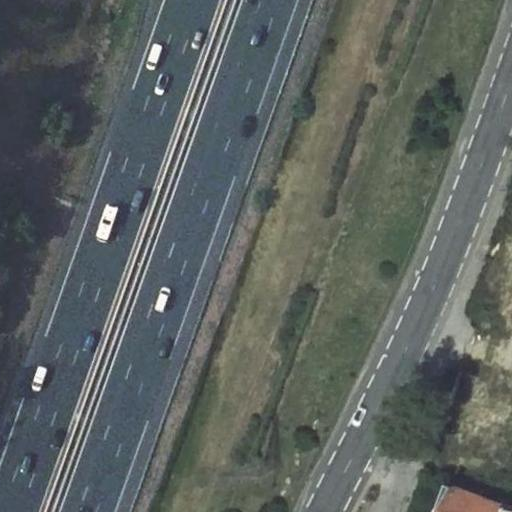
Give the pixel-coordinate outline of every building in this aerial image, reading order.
[(461,374),(489,385),(494,371),(466,361),(461,374)] [(504,403),(471,391),(456,435),(469,440),(489,447),(496,450),(499,442),(496,441),(491,439),(504,403)] [(491,439),(496,441),(508,404),(504,403),(491,439)] [(469,440),(467,448),(487,455),(489,447),(469,440)] [(511,511),(511,468),(500,504),(511,507),(511,511)] [(466,486),(459,484),(448,511),(511,511),(511,507),(500,504),(464,492),(466,486)]
